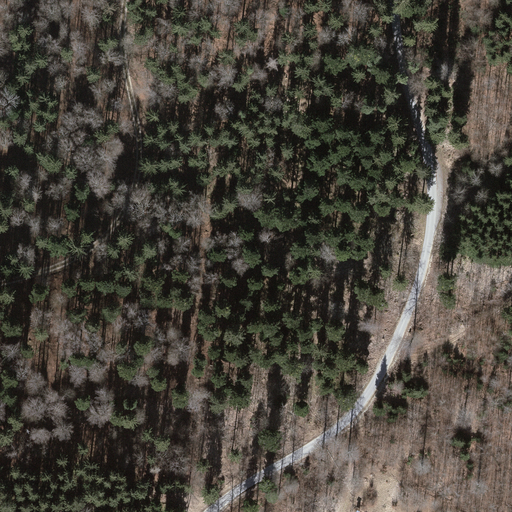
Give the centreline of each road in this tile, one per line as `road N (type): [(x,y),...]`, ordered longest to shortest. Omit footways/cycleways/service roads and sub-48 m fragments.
road 1 (tertiary): [(211,511),(355,412),(408,312),(433,197),(394,0)]
road 2 (track): [(126,0),(127,70),(142,143),(131,205),(86,256),(0,283)]
